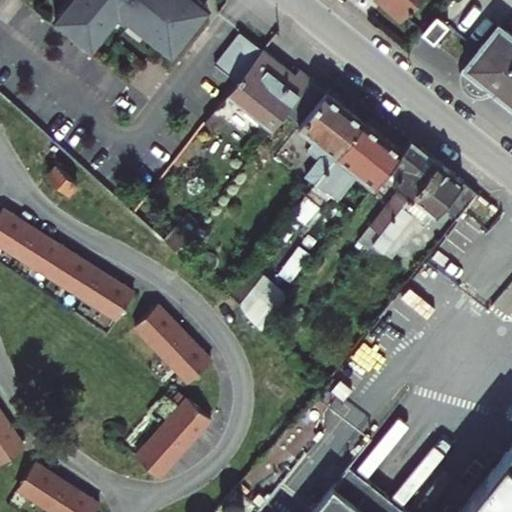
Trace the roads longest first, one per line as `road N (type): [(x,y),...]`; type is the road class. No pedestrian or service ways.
road 1 (residential): [(8,170),(60,221),(172,286),(209,320),(235,360),(241,407),(219,458),(170,489),(133,490)]
road 2 (residential): [(294,0),(511,173)]
road 3 (residential): [(133,490),(92,473),(52,440),(0,359)]
